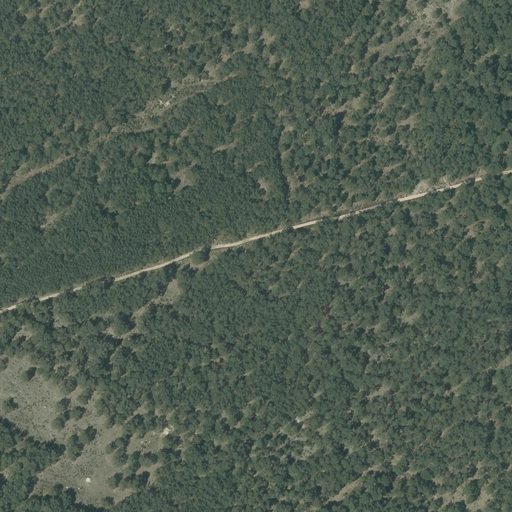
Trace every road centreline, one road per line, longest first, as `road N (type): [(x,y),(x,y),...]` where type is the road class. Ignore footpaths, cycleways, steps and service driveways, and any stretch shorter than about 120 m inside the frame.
road 1 (track): [(511,170),(0,312)]
road 2 (track): [(330,218),(326,248),(296,292),(281,379),(291,412),(315,437),(418,478),(447,511)]
